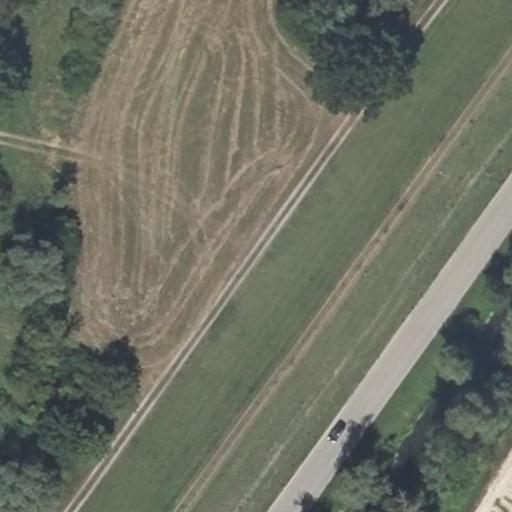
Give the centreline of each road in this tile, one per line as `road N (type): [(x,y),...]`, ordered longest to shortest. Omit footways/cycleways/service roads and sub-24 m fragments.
road 1 (track): [(74,511),(443,0)]
road 2 (track): [(511,62),(184,511)]
road 3 (unclassified): [(511,191),(279,511)]
road 4 (track): [(0,142),(111,170),(255,258)]
